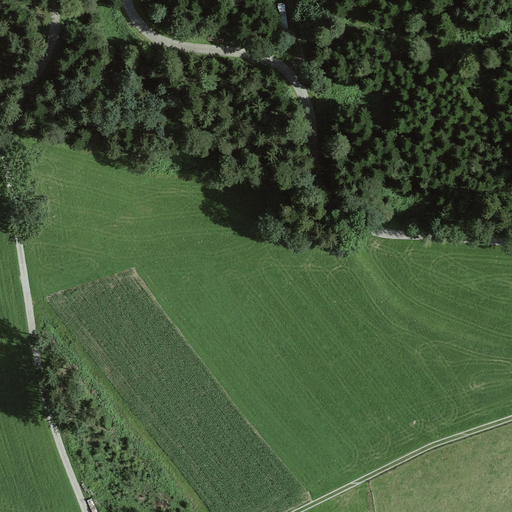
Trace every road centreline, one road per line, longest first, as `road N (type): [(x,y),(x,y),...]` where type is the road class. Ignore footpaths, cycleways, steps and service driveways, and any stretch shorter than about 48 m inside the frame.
road 1 (unclassified): [(87,511),(38,363),(6,144),(53,35),(53,0)]
road 2 (unclassified): [(128,0),(154,37),(287,70),(310,112),(320,186),(343,216),(398,237),(511,243)]
road 3 (track): [(308,511),(433,451),(511,424)]
